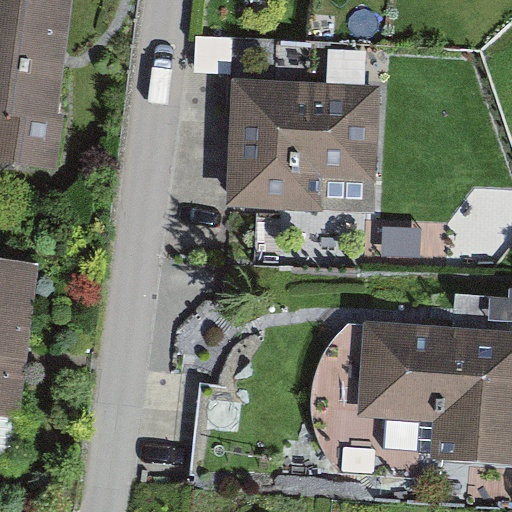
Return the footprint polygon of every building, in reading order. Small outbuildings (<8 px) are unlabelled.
[(0,0),(0,165),(56,173),(78,0),(0,0)] [(336,51),(331,83),(364,88),(369,57),(336,51)] [(384,189),(389,92),(235,83),(228,214),(330,219),(332,186),(384,189)] [(0,416),(21,419),(42,263),(0,256),(0,416)] [(424,489),(511,495),(511,361),(357,350),(350,444),(427,449),(424,489)]
